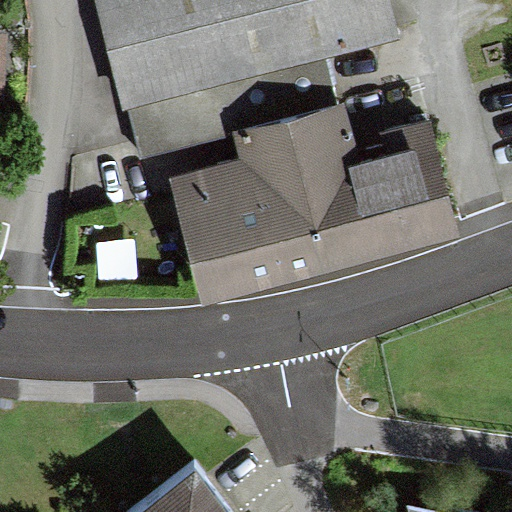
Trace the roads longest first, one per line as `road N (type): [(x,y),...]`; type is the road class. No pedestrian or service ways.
road 1 (residential): [(9,340),(53,126),(46,0)]
road 2 (residential): [(502,256),(427,20),(429,0)]
road 3 (tertiary): [(9,340),(149,342),(273,329)]
road 4 (tertiary): [(273,329),(502,256)]
road 5 (residential): [(301,419),(511,449)]
